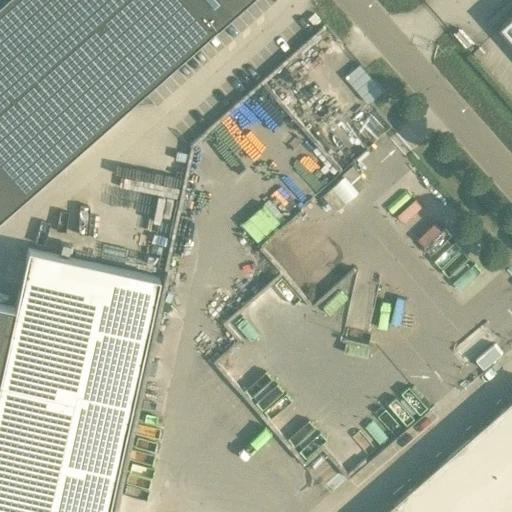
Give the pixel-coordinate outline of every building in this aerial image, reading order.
[(0,0),(0,215),(244,0),(0,0)] [(511,15),(503,24),(511,34),(511,15)] [(322,195),(336,211),(367,183),(353,167),(322,195)] [(267,202),(246,222),(262,240),(283,220),(267,202)] [(0,302),(0,511),(107,511),(160,274),(28,245),(14,306),(0,302)] [(487,366),(506,351),(499,342),(480,357),(487,366)] [(383,511),(506,511),(511,507),(511,399),(397,500),(383,511)]
